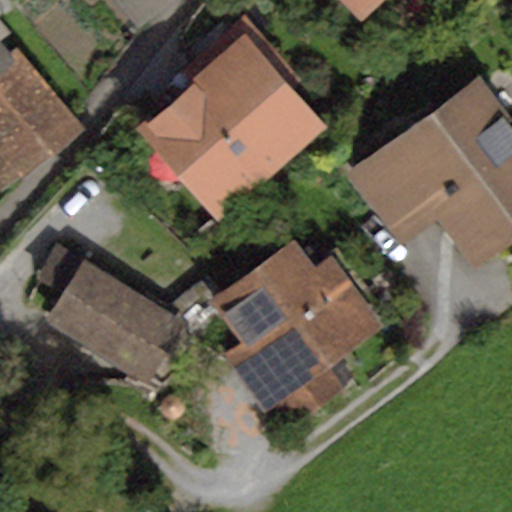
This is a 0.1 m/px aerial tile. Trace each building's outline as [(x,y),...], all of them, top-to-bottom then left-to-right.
[(126,0),(144,24),(161,0),(126,0)] [(346,0),(358,12),(370,0),(346,0)] [(0,11),(0,185),(2,189),(88,122),(0,11)] [(256,39),(148,132),(227,223),(334,129),(256,39)] [(511,104),(490,75),(351,176),(405,250),(442,224),(481,278),(511,256),(511,104)] [(303,250),(219,304),(247,346),(226,360),(267,423),(396,338),(344,260),(320,276),(303,250)] [(191,325),(84,265),(50,326),(156,386),(191,325)]
